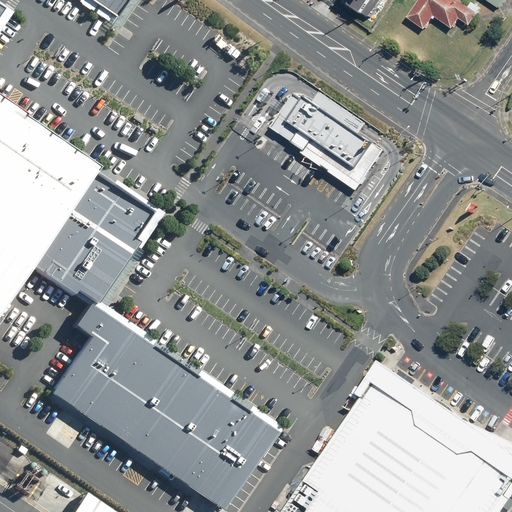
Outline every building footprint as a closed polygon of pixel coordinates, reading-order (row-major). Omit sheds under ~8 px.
[(76,0),(90,9),(95,3),(91,0),(76,0)] [(91,0),(95,3),(96,3),(98,4),(104,9),(110,13),(113,15),(123,0),(91,0)] [(117,27),(135,0),(123,0),(113,15),(111,19),(108,22),(108,24),(116,29),(117,27)] [(341,0),(366,19),(380,0),(341,0)] [(468,9),(456,0),(421,0),(407,20),(425,33),(434,20),(452,32),(459,22),(468,28),(482,9),(473,2),(468,9)] [(483,0),(498,11),(505,0),(483,0)] [(98,4),(93,11),(105,20),(110,13),(104,9),(98,4)] [(110,13),(105,20),(108,22),(111,19),(113,15),(110,13)] [(260,99),(268,105),(274,96),(266,91),(260,99)] [(320,98),(316,103),(362,135),(365,130),(369,125),(323,93),(320,98)] [(306,101),(297,95),(274,128),(273,129),(306,151),(304,154),(325,168),(327,167),(333,171),(331,173),(359,191),(386,151),(362,135),(316,103),(308,98),(306,101)] [(272,108),(279,113),(285,104),(278,99),(272,108)] [(0,305),(25,272),(71,202),(0,152),(0,145),(16,122),(0,110),(0,305)] [(0,145),(0,152),(71,202),(90,174),(16,122),(0,145)] [(143,220),(93,186),(36,270),(86,303),(143,220)] [(225,511),(275,439),(90,313),(74,336),(84,343),(48,395),(221,511),(225,511)] [(511,459),(459,423),(380,368),(366,390),(288,511),(506,511),(511,504),(511,459)] [(511,446),(459,423),(511,459),(511,446)] [(107,511),(83,496),(72,511),(107,511)]
